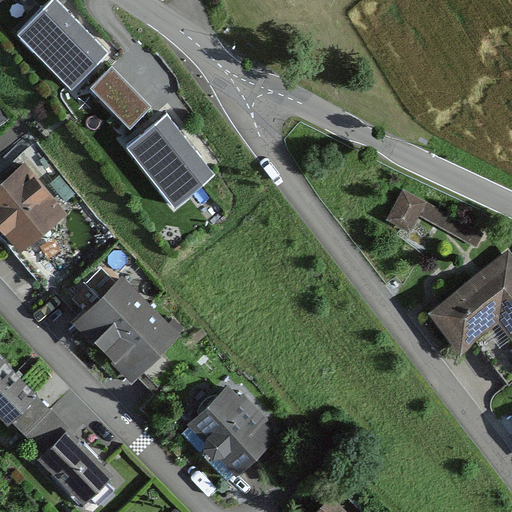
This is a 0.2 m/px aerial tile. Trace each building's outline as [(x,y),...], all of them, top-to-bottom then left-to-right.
[(71,0),(48,0),(23,25),(79,82),(116,45),(71,0)] [(157,97),(119,59),(99,80),(137,117),(157,97)] [(178,105),(134,137),(179,198),(223,165),(178,105)] [(0,107),(0,125),(9,118),(0,107)] [(32,168),(0,191),(0,214),(28,252),(71,221),(32,168)] [(482,232),(405,195),(394,217),(415,227),(421,214),(477,241),(482,232)] [(511,259),(446,312),(475,348),(508,322),(511,326),(511,259)] [(106,344),(148,304),(122,276),(79,316),(106,344)] [(132,372),(175,331),(148,304),(106,344),(132,372)] [(0,348),(0,397),(21,420),(46,395),(0,348)] [(281,437),(233,391),(201,423),(218,439),(211,446),(242,476),(281,437)] [(69,429),(43,454),(84,497),(110,472),(69,429)] [(352,511),(335,495),(319,511),(352,511)]
